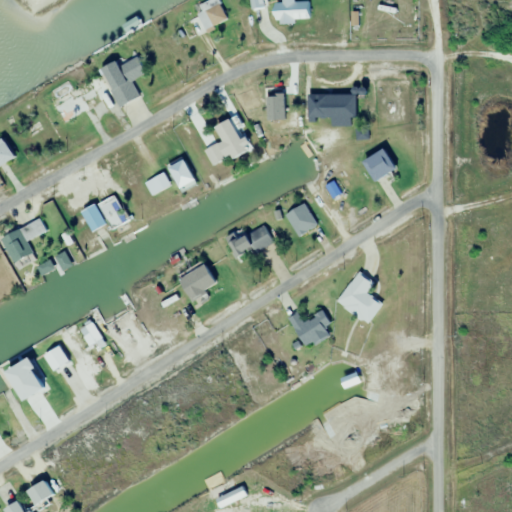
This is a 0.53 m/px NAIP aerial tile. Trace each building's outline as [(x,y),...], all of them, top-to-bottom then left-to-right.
[(203,12),(179,23),(186,39),(227,21),(218,0),(210,0),(200,5),(203,12)] [(309,1),(274,1),(274,19),(309,19),(309,1)] [(118,106),(139,96),(131,80),(145,74),(137,58),(118,67),(115,60),(100,68),(118,106)] [(51,105),(59,122),(108,99),(99,78),(88,83),(90,88),(51,105)] [(307,94),(307,120),(330,120),(330,123),(356,123),(356,94),(307,94)] [(266,112),(266,130),(299,130),(299,112),(266,112)] [(229,157),(247,147),(230,117),(212,127),(229,157)] [(0,166),(16,155),(2,136),(0,137),(0,166)] [(213,165),(225,158),(216,143),(204,151),(213,165)] [(361,161),(373,180),(395,168),(382,148),(361,161)] [(193,181),(182,155),(166,162),(177,188),(193,181)] [(170,186),(163,173),(143,182),(150,196),(170,186)] [(346,194),(337,178),(323,185),(332,202),(346,194)] [(127,222),(113,196),(97,204),(111,231),(127,222)] [(297,237),(317,226),(304,203),(284,214),(297,237)] [(26,242),(46,232),(39,218),(0,238),(14,264),(32,254),(26,242)] [(241,259),(270,242),(259,224),(230,242),(241,259)] [(178,279),(189,300),(216,286),(205,264),(178,279)] [(336,303),(369,324),(382,303),(366,293),(373,282),(356,272),(336,303)] [(331,324),(322,310),(303,321),(298,312),(287,318),(306,349),(329,335),(324,328),(331,324)] [(80,330),(90,345),(102,337),(92,322),(80,330)] [(8,369),(20,396),(41,386),(29,360),(8,369)] [(52,495),(44,480),(26,490),(34,505),(52,495)] [(25,511),(24,511),(17,500),(2,509),(4,511),(29,511),(29,510),(25,511)]
